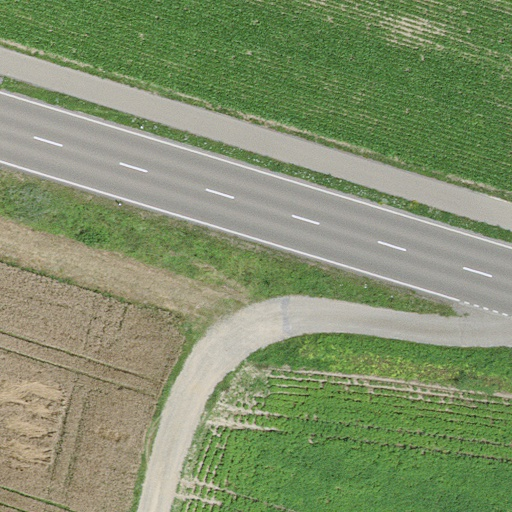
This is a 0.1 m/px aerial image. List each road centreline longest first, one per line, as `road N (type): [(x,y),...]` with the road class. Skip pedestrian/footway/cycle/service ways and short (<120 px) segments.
road 1 (secondary): [(0,126),(511,281)]
road 2 (track): [(156,511),(186,401),(243,328),(332,321),(511,338)]
